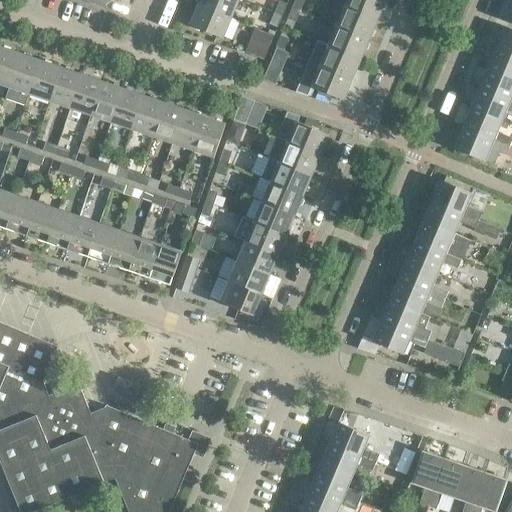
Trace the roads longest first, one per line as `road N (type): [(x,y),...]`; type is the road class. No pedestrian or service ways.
road 1 (residential): [(335,371),(484,0)]
road 2 (residential): [(407,0),(266,347)]
road 3 (residential): [(266,347),(0,259)]
road 4 (residential): [(335,371),(511,441)]
road 5 (residential): [(294,370),(236,511)]
road 6 (residential): [(137,54),(0,9)]
